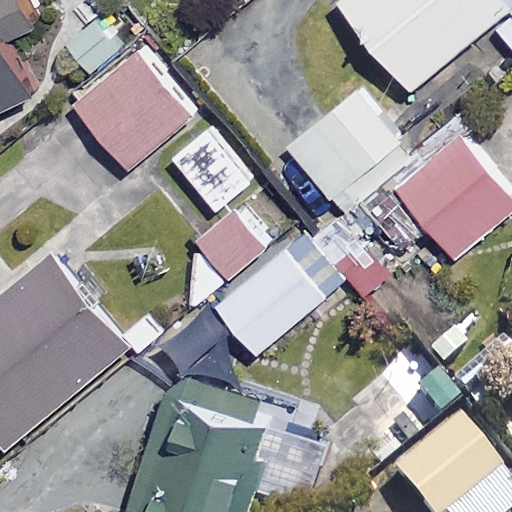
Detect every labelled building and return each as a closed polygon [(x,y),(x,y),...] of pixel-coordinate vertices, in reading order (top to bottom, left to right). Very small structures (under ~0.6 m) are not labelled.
[(0,0),(0,133),(9,129),(3,116),(42,98),(61,6),(57,0),(0,0)] [(511,0),(357,0),(425,84),(505,20),(511,29),(511,0)] [(210,107),(156,41),(86,97),(140,164),(210,107)] [(421,145),(369,85),(300,145),(352,205),(421,145)] [(180,150),(228,209),(265,180),(217,121),(180,150)] [(511,213),(511,183),(472,139),(413,191),(469,253),(511,213)] [(228,209),(204,228),(246,280),(306,231),(265,180),(228,209)] [(249,323),(272,351),(353,286),(313,235),(232,301),(249,323)] [(145,347),(68,250),(0,304),(0,418),(22,445),(145,347)] [(451,305),(408,257),(374,288),(417,336),(451,305)] [(201,365),(252,382),(236,334),(249,323),(232,301),(182,341),(201,365)] [(511,357),(511,351),(488,320),(437,359),(465,395),(511,357)] [(284,428),(294,402),(193,366),(140,511),(254,511),(266,479),(318,497),(336,447),(284,428)] [(511,511),(511,484),(461,421),(396,473),(427,511),(511,511)]
